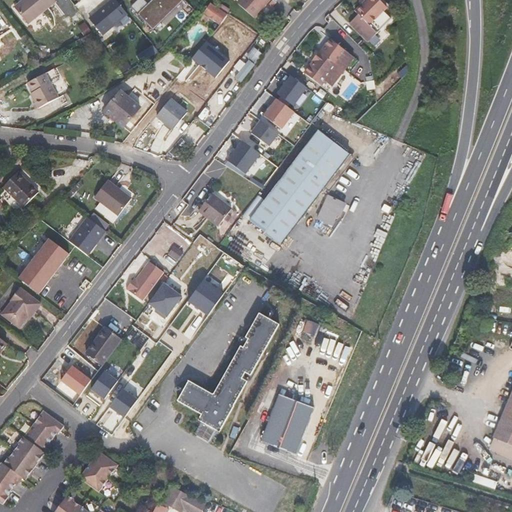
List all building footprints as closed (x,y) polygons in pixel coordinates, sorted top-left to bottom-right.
[(22,0),(14,7),(28,24),(41,14),(29,0),(22,0)] [(29,0),(41,14),(57,1),(55,0),(29,0)] [(111,0),(89,19),(103,35),(128,14),(116,0),(111,0)] [(137,0),(132,5),(138,12),(148,3),(145,0),(137,0)] [(153,29),(184,0),(151,0),(138,13),(153,29)] [(240,0),(238,3),(254,18),(269,0),(240,0)] [(386,5),(380,0),(374,0),(360,15),(357,12),(348,21),(366,40),(390,17),(382,9),(386,5)] [(374,0),(364,0),(355,9),(357,12),(360,15),(374,0)] [(227,13),(210,2),(204,11),(220,22),(227,13)] [(85,22),(78,27),(84,37),(92,32),(85,22)] [(321,52),(320,51),(313,60),(315,62),(306,74),(322,86),(328,78),(334,82),(353,57),(330,40),(321,52)] [(193,59),(216,78),(230,61),(207,42),(193,59)] [(100,47),(95,51),(98,56),(104,52),(100,47)] [(230,76),(235,79),(248,61),(250,59),(252,61),(259,52),(253,48),(241,64),(240,64),(230,76)] [(122,65),(126,71),(150,54),(147,49),(122,65)] [(259,52),(252,61),(256,63),(262,55),(259,52)] [(229,86),(231,88),(250,63),(248,61),(235,79),(229,86)] [(231,88),(235,91),(254,66),(250,63),(231,88)] [(33,98),(38,109),(59,98),(46,74),(28,84),(32,93),(34,97),(33,98)] [(307,87),(291,75),(277,93),(293,105),(307,87)] [(104,112),(123,129),(141,108),(122,92),(104,112)] [(295,112),(276,97),(271,104),(273,105),(265,116),(282,129),(295,112)] [(157,116),(173,130),(188,113),(171,99),(157,116)] [(279,134),(261,121),(252,133),(270,146),(279,134)] [(353,148),(323,125),(270,194),(250,221),(280,243),(315,199),(324,187),(353,148)] [(261,154),(243,141),(238,147),(239,149),(235,154),(233,155),(228,161),(246,174),(261,154)] [(360,153),(353,148),(324,187),(330,191),(360,153)] [(18,172),(3,187),(24,208),(39,193),(18,172)] [(132,199),(108,180),(95,198),(119,216),(132,199)] [(65,196),(69,199),(84,185),(80,181),(65,196)] [(270,194),(262,188),(243,215),(250,221),(270,194)] [(233,209),(213,194),(200,211),(208,217),(209,216),(221,225),(233,209)] [(328,196),(318,219),(331,225),(336,215),(339,217),(345,203),(328,196)] [(107,231),(89,217),(70,241),(89,256),(107,231)] [(71,256),(51,241),(20,280),(40,296),(50,283),(46,280),(57,266),(61,269),(71,256)] [(164,272),(149,261),(137,279),(134,282),(133,281),(127,288),(143,300),(164,272)] [(50,283),(61,269),(57,266),(46,280),(50,283)] [(189,302),(209,316),(225,293),(204,279),(189,302)] [(149,303),(167,318),(184,297),(166,282),(149,303)] [(28,318),(32,312),(36,315),(44,306),(23,290),(13,302),(15,303),(4,316),(20,328),(28,318)] [(36,315),(32,312),(28,318),(32,321),(36,315)] [(214,395),(197,385),(184,405),(202,415),(198,420),(201,422),(195,433),(210,441),(216,430),(220,432),(248,382),(242,378),(246,373),(251,376),(280,325),(260,313),(246,338),(248,339),(244,348),(241,346),(214,395)] [(86,354),(102,366),(122,339),(106,327),(86,354)] [(84,370),(78,379),(83,383),(89,374),(84,370)] [(91,390),(113,404),(125,385),(103,371),(91,390)] [(178,401),(184,405),(197,385),(189,381),(178,401)] [(306,433),(316,408),(282,394),(262,440),(297,454),(306,433)] [(511,394),(493,438),(511,445),(511,394)] [(63,425),(42,410),(4,464),(1,462),(0,462),(0,501),(3,503),(3,504),(9,496),(7,494),(14,483),(16,485),(22,477),(25,479),(50,444),(48,442),(56,431),(58,433),(63,425)] [(117,455),(107,448),(103,453),(113,460),(117,455)] [(113,460),(103,453),(98,450),(79,476),(99,490),(116,464),(117,463),(116,462),(113,460)] [(124,470),(128,465),(119,458),(116,462),(117,463),(116,464),(124,470)] [(171,485),(166,494),(203,509),(206,505),(171,485)] [(190,511),(201,511),(203,509),(166,494),(165,496),(163,495),(158,504),(164,506),(165,504),(179,511),(182,511),(184,509),(190,511)] [(90,511),(66,495),(53,511),(90,511)] [(169,511),(171,509),(164,506),(158,504),(153,511),(151,511),(158,503),(154,500),(144,511),(169,511)]
